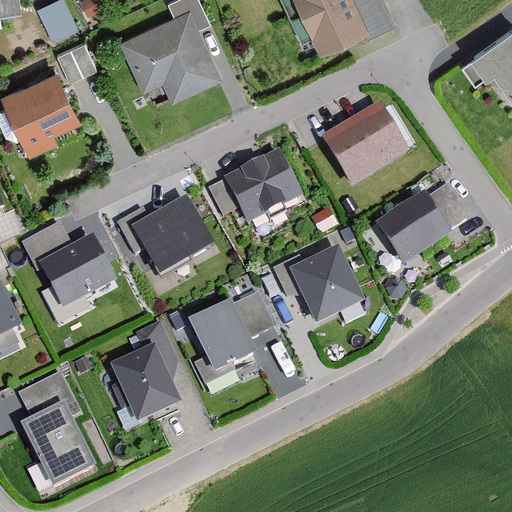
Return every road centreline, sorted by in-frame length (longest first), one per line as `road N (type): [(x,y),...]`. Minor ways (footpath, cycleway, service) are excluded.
road 1 (residential): [(511,232),(396,61),(79,208)]
road 2 (residential): [(102,511),(511,279)]
